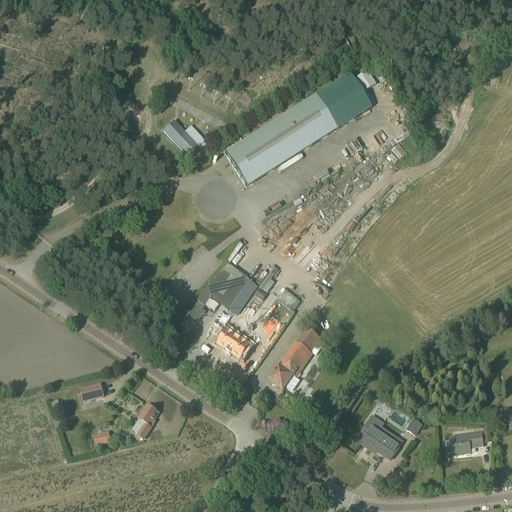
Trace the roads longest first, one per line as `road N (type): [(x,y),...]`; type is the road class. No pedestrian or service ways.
road 1 (tertiary): [(249,435),(0,270)]
road 2 (tertiary): [(343,497),(379,507),(511,498)]
